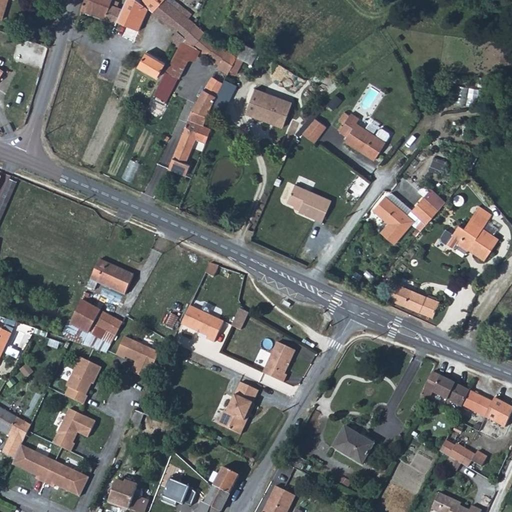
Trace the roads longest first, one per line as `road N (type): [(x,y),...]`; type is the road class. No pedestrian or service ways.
road 1 (secondary): [(23,157),(255,261)]
road 2 (residential): [(239,511),(353,316)]
road 3 (residential): [(74,0),(23,157)]
road 4 (secondary): [(353,316),(490,365)]
